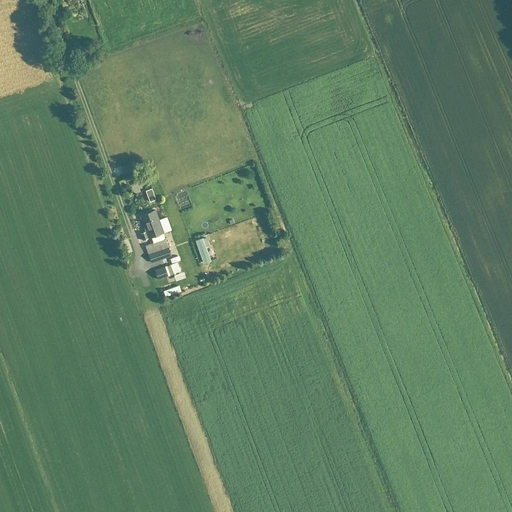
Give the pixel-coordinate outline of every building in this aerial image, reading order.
[(145,232),(140,234),(142,241),(163,233),(158,220),(155,211),(139,216),(145,232)] [(165,217),(158,220),(163,233),(171,231),(165,217)] [(145,246),(148,255),(151,263),(171,256),(165,239),(145,246)] [(164,267),(154,271),(157,280),(175,273),(172,267),(165,269),(164,267)] [(165,292),(180,288),(178,282),(163,286),(165,292)]
